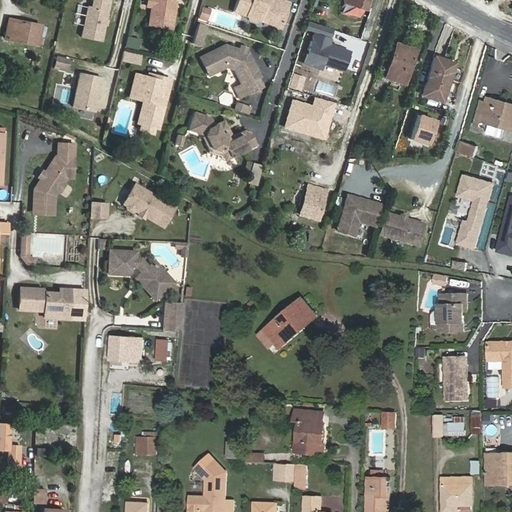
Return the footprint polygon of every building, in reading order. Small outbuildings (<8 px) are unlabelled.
[(110,0),(109,0),(95,0),(94,8),(88,6),(81,37),(100,41),(110,0)] [(152,0),(152,4),(149,22),(172,26),(175,4),(173,4),(173,0),(152,0)] [(279,0),(238,0),(235,12),(248,17),(249,20),(256,22),(260,21),(262,22),(264,19),(274,22),(273,25),(282,28),(288,7),(282,4),(282,1),(279,0)] [(345,0),(344,2),(366,10),(368,0),(345,0)] [(207,19),(210,11),(203,8),(200,17),(207,19)] [(38,45),(42,26),(9,19),(5,38),(38,45)] [(331,29),(307,21),(305,29),(328,37),(331,29)] [(197,24),(192,44),(200,46),(206,26),(197,24)] [(343,71),(349,54),(339,50),(339,48),(328,45),(330,39),(314,34),(304,63),(320,69),(322,63),(343,71)] [(396,43),(384,77),(404,84),(416,50),(396,43)] [(261,77),(248,52),(240,49),(225,45),(200,58),(209,76),(227,67),(234,70),(242,84),(234,88),(239,98),(263,87),(258,78),(261,77)] [(67,69),(69,59),(57,57),(55,66),(67,69)] [(435,57),(422,95),(442,102),(454,63),(435,57)] [(320,69),(318,75),(340,82),(343,71),(322,63),(320,69)] [(159,126),(172,77),(154,73),(153,78),(149,77),(150,75),(137,72),(134,85),(141,87),(138,96),(145,98),(139,121),(159,126)] [(102,78),(80,73),(72,107),(94,112),(102,78)] [(138,96),(141,87),(134,85),(131,95),(138,96)] [(334,104),(313,97),(310,105),(290,99),(282,128),(322,141),(334,104)] [(511,118),(511,104),(488,97),(487,102),(484,114),(479,113),(475,125),(480,126),(481,121),(509,130),(511,118)] [(236,103),(234,110),(248,114),(250,107),(236,103)] [(225,161),(257,146),(251,132),(244,131),(233,136),(225,120),(215,125),(211,117),(195,112),(189,130),(205,136),(213,149),(220,152),(221,152),(225,161)] [(417,114),(408,138),(425,145),(435,121),(417,114)] [(175,145),(182,146),(184,136),(178,134),(175,145)] [(458,151),(475,158),(479,147),(461,141),(458,151)] [(34,189),(33,203),(54,204),(54,196),(57,191),(60,191),(65,186),(63,182),(65,178),(71,177),(74,144),(57,142),(57,155),(55,155),(47,169),(50,172),(43,183),(38,183),(34,189)] [(261,166),(252,163),(247,183),(256,185),(261,166)] [(495,183),(465,175),(460,195),(476,200),(470,221),(465,220),(459,243),(476,247),(495,183)] [(309,184),(300,215),(319,220),(327,190),(309,184)] [(175,207),(135,185),(124,204),(127,206),(128,209),(133,212),(136,211),(164,227),(175,207)] [(382,203),(348,194),(338,230),(355,235),(359,220),(376,224),(382,203)] [(511,198),(498,251),(511,254),(511,198)] [(54,204),(33,203),(33,213),(54,214),(54,204)] [(107,205),(90,204),(90,218),(106,219),(107,205)] [(426,223),(385,212),(379,235),(419,246),(426,223)] [(8,223),(0,222),(0,232),(8,233),(8,223)] [(288,232),(300,235),(302,227),(290,224),(288,232)] [(300,235),(297,246),(309,250),(314,231),(302,227),(300,235)] [(29,233),(22,233),(21,250),(28,251),(29,233)] [(177,242),(176,248),(183,248),(182,256),(188,256),(189,243),(177,242)] [(28,251),(21,250),(20,258),(20,264),(35,266),(36,258),(31,257),(28,255),(28,251)] [(111,252),(109,275),(127,276),(130,274),(130,268),(137,268),(142,274),(138,278),(149,291),(157,289),(162,295),(175,284),(158,265),(153,265),(149,268),(142,260),(137,260),(137,253),(111,252)] [(39,289),(20,288),(19,309),(45,310),(45,317),(64,318),(65,311),(70,312),(71,289),(60,288),(60,293),(39,292),(39,289)] [(442,294),(442,305),(439,305),(440,331),(465,331),(464,311),(468,311),(468,294),(442,294)] [(281,344),(317,313),(303,298),(268,329),(281,344)] [(170,302),(169,312),(182,313),(183,303),(170,302)] [(169,312),(167,330),(180,331),(182,313),(169,312)] [(144,339),(113,337),(112,349),(113,349),(113,357),(129,359),(129,361),(136,362),(137,350),(143,350),(144,339)] [(159,340),(158,360),(169,361),(170,341),(159,340)] [(511,341),(489,342),(489,361),(505,361),(506,388),(511,387),(511,341)] [(469,399),(467,357),(446,357),(447,400),(469,399)] [(496,400),(485,400),(485,409),(497,409),(496,400)] [(297,411),(296,420),(301,420),(299,442),(301,442),(300,451),(323,453),(325,424),(324,424),(324,414),(297,411)] [(396,413),(385,413),(384,427),(396,427),(396,413)] [(435,436),(445,436),(466,435),(466,422),(445,422),(444,416),(435,416),(435,436)] [(157,454),(157,438),(139,438),(138,453),(157,454)] [(229,442),(228,458),(245,459),(246,442),(229,442)] [(8,445),(7,468),(21,469),(22,445),(8,445)] [(46,448),(37,447),(36,455),(45,456),(46,448)] [(266,454),(247,453),(247,462),(266,463),(266,454)] [(511,453),(488,454),(488,481),(511,480),(511,453)] [(191,511),(208,511),(227,511),(227,501),(228,481),(228,472),(208,455),(199,465),(207,472),(203,476),(207,480),(206,497),(191,496),(191,511)] [(199,465),(195,469),(203,476),(207,472),(199,465)] [(294,481),(295,465),(283,465),(282,480),(294,481)] [(307,488),(308,465),(298,465),(297,488),(307,488)] [(372,478),(378,478),(385,478),(385,471),(373,470),(372,478)] [(369,477),(368,511),(388,511),(389,478),(385,478),(378,478),(372,478),(369,477)] [(472,477),(444,477),(445,511),(458,511),(458,506),(472,505),(472,477)] [(47,489),(33,488),(32,503),(46,504),(47,489)] [(306,496),(304,511),(322,511),(322,497),(306,496)] [(235,511),(235,501),(227,501),(227,511),(235,511)] [(148,511),(149,504),(130,503),(129,511),(148,511)] [(277,511),(278,503),(256,503),(255,511),(277,511)]
